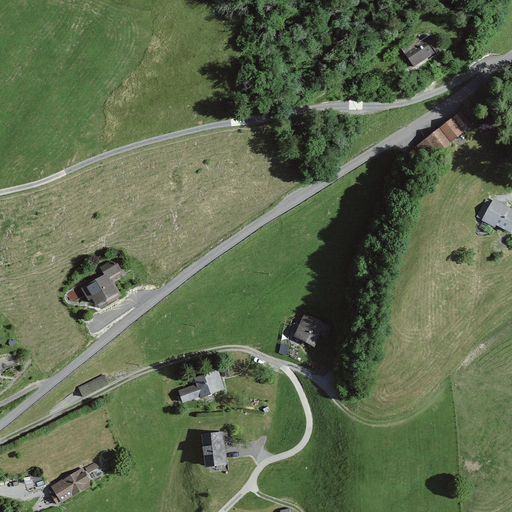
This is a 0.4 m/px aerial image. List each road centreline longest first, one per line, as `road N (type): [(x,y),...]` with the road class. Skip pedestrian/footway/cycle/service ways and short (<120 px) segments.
road 1 (tertiary): [(0,428),(175,285),(511,60)]
road 2 (track): [(334,400),(351,417),(407,421),(481,338),(511,316)]
road 3 (track): [(277,361),(292,380),(293,400),(253,472),(254,489),(302,511)]
